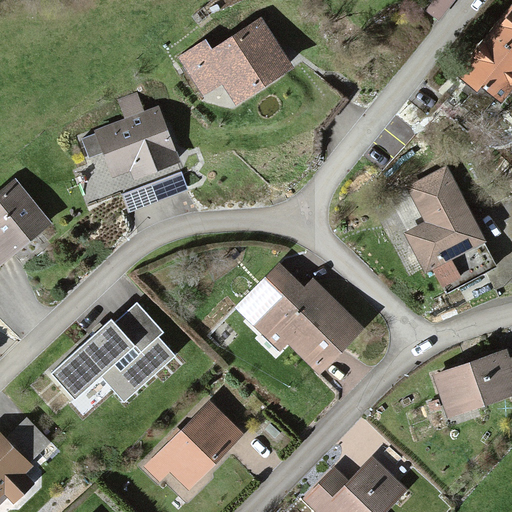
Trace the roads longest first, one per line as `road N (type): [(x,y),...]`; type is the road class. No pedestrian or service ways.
road 1 (residential): [(302,225),(267,214),(151,235),(0,369)]
road 2 (residential): [(302,225),(350,143),(472,0)]
road 3 (residential): [(412,346),(249,511)]
road 4 (residential): [(412,346),(302,225)]
